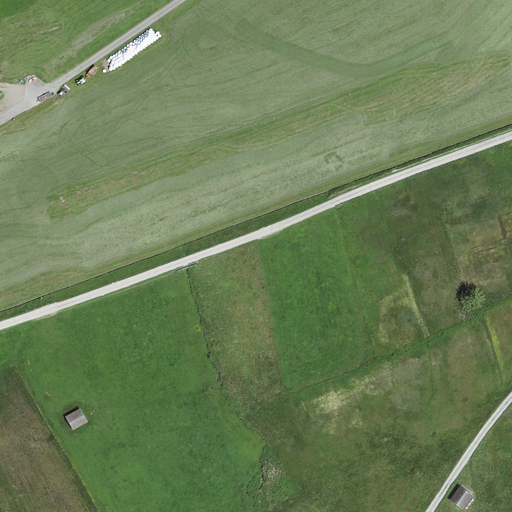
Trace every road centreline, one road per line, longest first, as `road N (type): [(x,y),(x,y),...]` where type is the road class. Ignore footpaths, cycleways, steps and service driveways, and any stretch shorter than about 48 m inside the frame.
road 1 (track): [(185,0),(14,112)]
road 2 (track): [(511,398),(431,511)]
